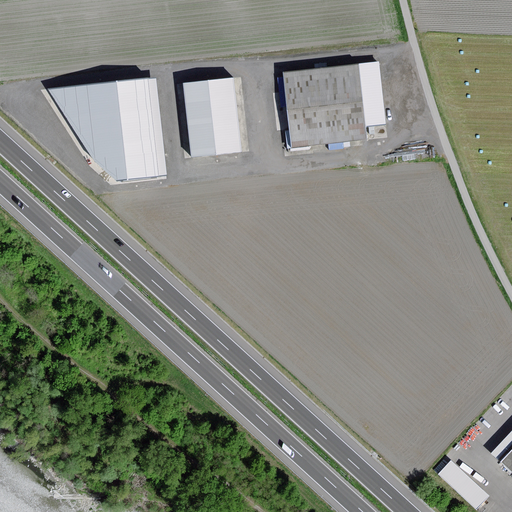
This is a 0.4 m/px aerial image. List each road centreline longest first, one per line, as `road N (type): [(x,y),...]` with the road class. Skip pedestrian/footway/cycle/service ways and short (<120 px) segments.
road 1 (motorway): [(409,511),(0,139)]
road 2 (motorway): [(0,181),(362,511)]
road 3 (unclassified): [(511,295),(452,163),(404,0)]
